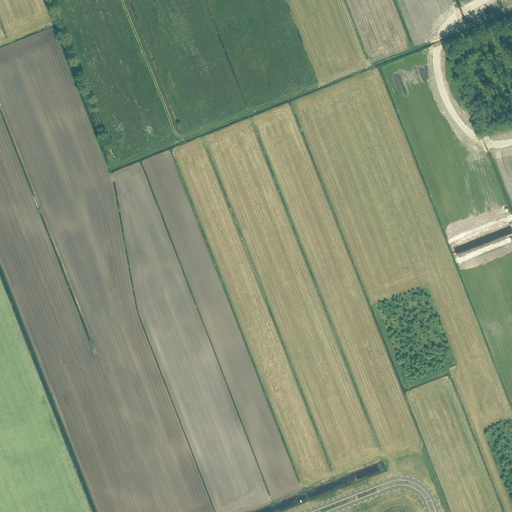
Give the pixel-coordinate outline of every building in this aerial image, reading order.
[(451,137),(446,139),(450,149),(455,147),(451,137)] [(446,139),(441,141),(446,152),(451,150),(450,149),(446,139)] [(441,141),(437,143),(441,154),(446,152),(441,141)] [(437,143),(431,145),(436,156),(441,154),(437,143)] [(426,147),(421,150),(424,159),(425,161),(434,158),(432,152),(429,153),(426,147)] [(421,150),(415,152),(419,163),(425,161),(424,159),(421,150)] [(481,158),(475,160),(477,166),(483,163),(482,162),(481,158)] [(475,160),(469,162),(472,168),(477,166),(475,160)] [(477,166),(472,168),(474,175),(482,172),(481,171),(485,169),(484,165),(483,163),(477,166)] [(462,164),(455,167),(458,173),(464,171),(467,170),(468,170),(466,166),(463,168),(462,164)] [(455,167),(449,170),(451,174),(451,176),(458,173),(455,167)] [(464,171),(458,173),(460,180),(467,177),(465,173),(464,171)] [(458,173),(451,176),(452,178),(454,182),(460,180),(458,173)] [(429,174),(424,176),(428,185),(433,183),(431,178),(429,174)] [(499,196),(493,199),(497,208),(496,208),(497,210),(506,207),(504,202),(501,203),(499,196)] [(493,199),(488,201),(491,210),(496,208),(497,208),(493,199)] [(470,204),(467,206),(469,211),(479,207),(477,202),(475,203),(470,204)] [(456,207),(447,210),(449,216),(458,212),(456,207)] [(479,207),(469,211),(471,215),(481,212),(479,207)] [(458,212),(449,216),(451,220),(460,217),(458,212)] [(481,212),(471,215),(473,220),(483,217),(483,216),(481,212)] [(483,217),(473,220),(475,225),(486,221),(484,216),(483,216),(483,217)] [(451,220),(449,221),(451,226),(453,225),(462,221),(460,217),(451,220)] [(453,225),(451,226),(452,231),(454,230),(464,226),(462,221),(453,225)] [(454,230),(456,235),(466,231),(464,226),(454,230)] [(484,289),(474,293),(477,298),(478,297),(481,305),(489,302),(487,297),(485,298),(484,295),(486,294),(484,289)] [(469,298),(462,301),(466,311),(471,310),(469,305),(471,304),(469,298)] [(462,301),(454,304),(456,309),(459,308),(461,313),(466,311),(462,301)] [(449,309),(440,312),(442,318),(443,317),(444,320),(443,320),(445,326),(453,323),(450,315),(451,314),(449,309)] [(506,310),(500,312),(505,325),(511,323),(509,318),(509,319),(508,316),(506,310)] [(500,312),(494,314),(496,321),(497,320),(498,323),(497,323),(499,328),(505,325),(500,312)] [(505,325),(499,328),(501,333),(511,328),(511,324),(511,323),(505,325)] [(466,327),(454,331),(455,335),(456,335),(458,339),(467,335),(465,331),(467,331),(466,327)] [(467,335),(458,339),(459,343),(458,343),(460,347),(472,343),(470,339),(468,339),(467,335)] [(476,353),(464,358),(466,362),(467,362),(468,366),(477,362),(476,358),(478,358),(476,353)] [(508,356),(503,358),(507,367),(511,365),(508,356)] [(503,358),(498,360),(502,370),(507,368),(507,367),(503,358)] [(477,362),(468,366),(470,370),(469,370),(470,374),(483,370),(481,365),(479,366),(477,362)] [(475,380),(469,382),(473,392),(478,390),(478,388),(480,387),(481,389),(486,386),(483,379),(475,382),(475,380)]
